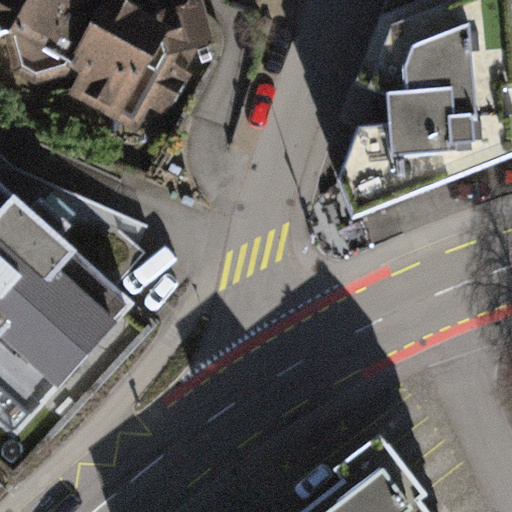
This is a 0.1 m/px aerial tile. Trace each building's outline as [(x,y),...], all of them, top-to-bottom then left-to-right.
[(66,0),(0,0),(0,53),(33,70),(66,0)] [(196,23),(148,0),(66,0),(33,70),(148,124),(196,23)] [(511,186),(511,0),(412,0),(391,8),(372,79),(381,151),(340,205),(359,246),(511,186)] [(0,191),(0,387),(42,428),(140,326),(108,295),(156,240),(19,179),(2,193),(0,191)] [(423,511),(374,447),(287,511),(423,511)]
